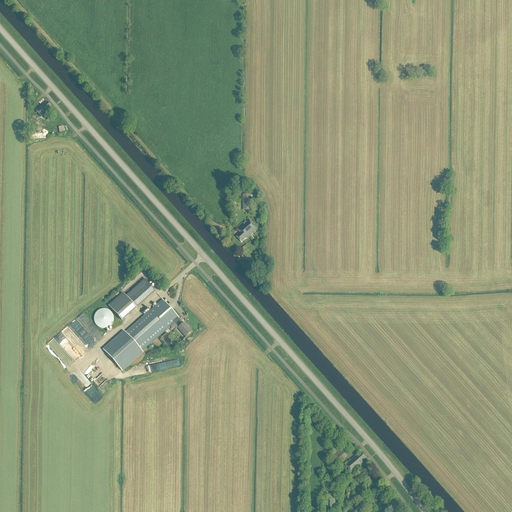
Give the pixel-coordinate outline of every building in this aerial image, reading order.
[(47,103),(46,103),(43,106),(42,105),(35,111),(41,118),(36,122),(45,133),(52,128),(42,117),(49,111),(49,110),(51,107),(47,103)] [(241,243),(246,239),(246,240),(258,230),(249,220),(238,230),(241,233),(236,237),(241,243)] [(144,280),(125,296),(136,308),(155,292),(144,280)] [(136,308),(125,296),(123,294),(108,307),(121,322),(136,308)] [(177,317),(162,300),(125,333),(124,332),(103,350),(122,371),(143,353),(142,352),(170,327),(172,330),(175,328),(176,329),(177,329),(185,338),(192,332),(184,324),(183,324),(177,318),(177,317)] [(104,310),(103,310),(102,310),(101,310),(100,310),(100,311),(99,311),(98,311),(97,312),(96,313),(96,314),(95,314),(95,315),(94,316),(94,317),(94,318),(94,319),(94,320),(94,321),(94,322),(94,323),(94,324),(95,324),(95,325),(96,326),(97,327),(98,328),(99,328),(100,329),(101,329),(102,330),(103,330),(104,330),(105,330),(106,329),(107,329),(108,329),(109,328),(110,327),(111,326),(112,325),(112,324),(113,323),(113,322),(113,321),(113,320),(113,319),(113,318),(113,317),(113,316),(112,315),(112,314),(111,314),(111,313),(110,313),(110,312),(109,312),(109,311),(108,311),(107,310),(106,310),(105,310),(104,310)] [(68,326),(48,344),(53,350),(60,343),(70,354),(76,350),(67,340),(68,339),(71,343),(77,337),(68,326)] [(138,385),(158,381),(156,375),(136,379),(136,382),(137,381),(138,385)] [(342,448),(335,454),(341,462),(348,455),(342,448)] [(367,460),(366,458),(361,453),(357,457),(356,456),(345,466),(353,474),(362,465),(367,460)]
